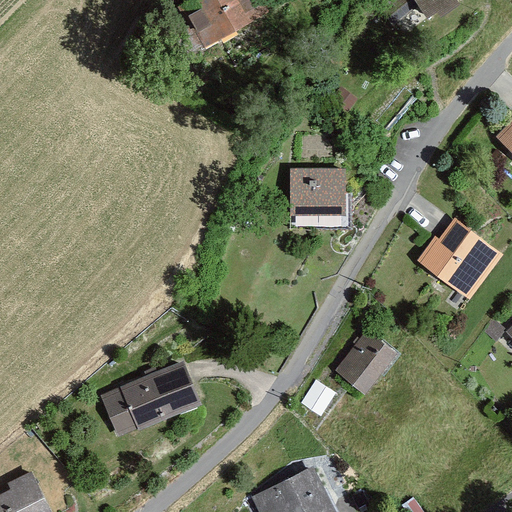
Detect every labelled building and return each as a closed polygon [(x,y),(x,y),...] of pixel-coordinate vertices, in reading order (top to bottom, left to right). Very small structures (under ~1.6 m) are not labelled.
[(205,9),(191,17),(207,44),(265,11),(259,0),(203,0),(201,1),(205,9)] [(388,0),(399,16),(421,2),(429,15),(439,9),(442,13),(457,4),(454,0),(388,0)] [(511,123),(493,140),(511,160),(511,123)] [(345,169),(289,168),(288,218),(344,218),(345,169)] [(454,217),(419,263),(466,298),(501,252),(454,217)] [(511,325),(502,335),(511,343),(511,325)] [(367,329),(331,376),(365,401),(401,354),(367,329)] [(182,364),(109,395),(127,438),(200,408),(182,364)] [(333,511),(315,468),(255,493),(262,511),(333,511)] [(49,511),(32,476),(0,490),(0,511),(49,511)]
